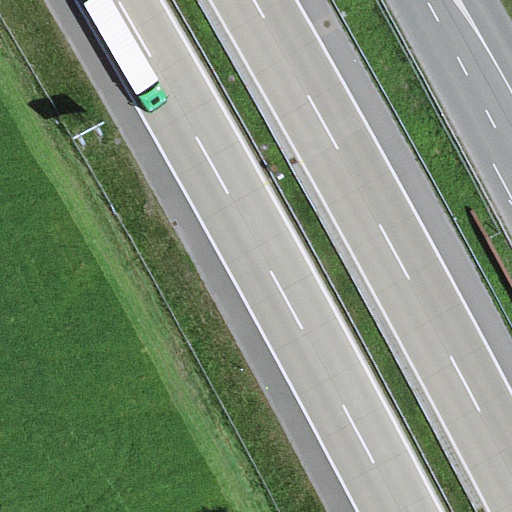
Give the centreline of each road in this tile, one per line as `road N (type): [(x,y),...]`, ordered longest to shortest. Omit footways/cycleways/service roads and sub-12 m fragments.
road 1 (motorway): [(115,0),(397,511)]
road 2 (motorway): [(511,470),(255,0)]
road 3 (primary): [(443,0),(511,124)]
